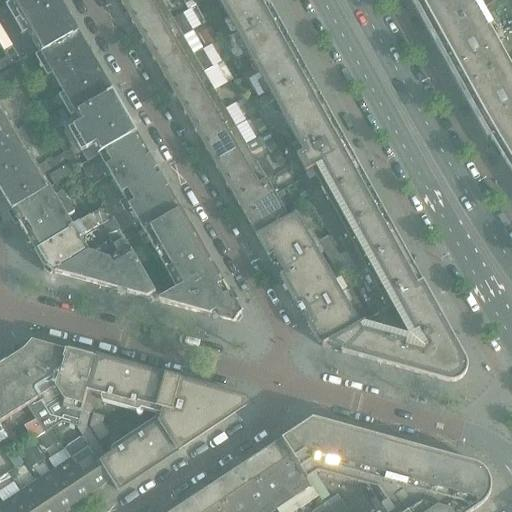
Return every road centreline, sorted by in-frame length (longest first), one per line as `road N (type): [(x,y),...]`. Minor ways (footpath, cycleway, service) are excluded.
road 1 (residential): [(300,390),(85,0)]
road 2 (secondary): [(482,257),(339,0)]
road 3 (residential): [(300,390),(44,311)]
road 4 (residential): [(300,390),(130,511)]
road 5 (residential): [(471,432),(300,390)]
